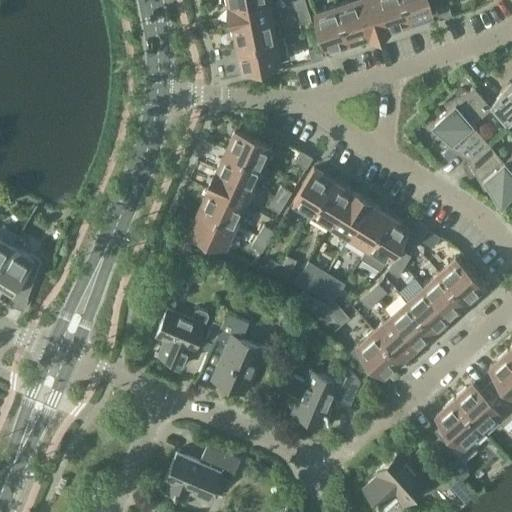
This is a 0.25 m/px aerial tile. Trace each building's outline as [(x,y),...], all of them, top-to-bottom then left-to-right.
[(242,0),(228,3),(233,24),(272,16),(268,0),(242,0)] [(291,0),(296,11),(308,8),(305,0),(291,0)] [(358,0),(344,0),(336,3),(349,41),(369,34),(358,0)] [(358,0),(369,34),(390,27),(380,0),(358,0)] [(380,0),(390,27),(410,20),(403,0),(380,0)] [(427,0),(403,0),(410,20),(432,13),(427,0)] [(349,41),(336,3),(315,10),(327,48),(349,41)] [(436,7),(440,19),(452,15),(448,3),(436,7)] [(308,8),(296,11),(299,23),(311,19),(308,8)] [(233,24),(237,45),(276,37),(272,16),(233,24)] [(276,37),(237,45),(241,67),(280,60),(289,58),(284,36),(276,37)] [(308,49),(312,61),(324,57),(320,45),(308,49)] [(506,85),(490,105),(492,107),(490,108),(507,127),(511,122),(511,86),(510,88),(506,85)] [(447,143),(468,159),(488,141),(472,123),(490,108),(492,107),(490,105),(474,86),(450,99),(453,104),(434,120),(450,139),(447,143)] [(472,123),(488,141),(504,160),(511,153),(511,122),(507,127),(490,108),(472,123)] [(234,127),(225,148),(261,165),(271,144),(234,127)] [(488,141),(468,159),(480,182),(485,180),(501,198),(511,188),(511,153),(504,160),(488,141)] [(225,148),(216,168),(252,184),(261,165),(225,148)] [(295,160),(306,167),(313,156),(302,150),(295,160)] [(293,200),(312,212),(333,178),(314,166),(293,200)] [(216,168),(207,187),(243,204),(252,184),(216,168)] [(312,212),(331,223),(351,189),(333,178),(312,212)] [(281,184),(275,194),(285,201),(292,190),(281,184)] [(207,187),(198,207),(235,224),(243,204),(207,187)] [(331,223),(349,235),(370,201),(351,189),(331,223)] [(285,201),(275,194),(268,205),(279,211),(285,201)] [(349,235),(367,246),(388,212),(370,201),(349,235)] [(235,224),(198,207),(189,228),(225,244),(235,224)] [(388,212),(367,246),(387,258),(408,224),(388,212)] [(417,220),(410,230),(421,237),(428,227),(417,220)] [(264,224),(257,234),(268,240),(274,230),(264,224)] [(268,240),(257,234),(251,244),(261,251),(268,240)] [(0,264),(13,244),(0,236),(0,264)] [(13,244),(0,264),(0,285),(1,284),(13,291),(17,285),(30,289),(40,258),(31,252),(30,254),(13,244)] [(400,248),(394,258),(404,265),(411,254),(400,248)] [(455,255),(438,271),(465,300),(482,285),(455,255)] [(265,269),(276,274),(281,263),(270,257),(265,269)] [(404,265),(394,258),(387,269),(398,275),(404,265)] [(174,259),(161,290),(156,302),(167,307),(156,333),(166,337),(158,354),(183,364),(190,348),(193,349),(208,314),(207,311),(198,307),(195,309),(191,317),(173,309),(176,301),(172,299),(174,295),(175,296),(188,265),(174,259)] [(281,263),(276,274),(287,279),(292,268),(281,263)] [(438,271),(422,285),(449,315),(465,300),(438,271)] [(304,287),(316,292),(321,281),(310,276),(304,287)] [(321,281),(316,292),(327,297),(332,286),(321,281)] [(378,282),(369,290),(377,299),(386,291),(378,282)] [(422,285),(406,299),(433,329),(449,315),(422,285)] [(377,299),(369,290),(360,298),(368,308),(377,299)] [(324,306),(332,315),(341,307),(333,297),(324,306)] [(406,299),(390,314),(417,344),(433,329),(406,299)] [(341,307),(332,315),(340,324),(349,316),(341,307)] [(213,378),(243,390),(262,346),(241,337),(249,321),(226,311),(215,337),(228,343),(213,378)] [(390,314),(374,328),(401,358),(417,344),(390,314)] [(401,358),(374,328),(357,343),(384,373),(401,358)] [(497,373),(489,381),(511,407),(511,353),(507,348),(489,364),(497,373)] [(330,414),(326,412),(334,396),(350,403),(360,380),(346,365),(340,381),(310,368),(305,379),(291,373),(284,390),(298,396),(292,411),(322,424),(325,416),(328,417),(330,414)] [(472,379),(454,396),(482,427),(494,416),(502,425),(511,416),(511,407),(489,381),(480,388),(472,379)] [(482,427),(454,396),(435,412),(443,421),(434,430),(462,461),(477,448),(469,439),(482,427)] [(231,478),(240,457),(206,443),(199,460),(176,450),(164,478),(170,481),(167,489),(185,497),(189,489),(208,497),(219,472),(231,478)] [(430,485),(443,473),(419,446),(407,457),(399,448),(375,470),(378,473),(363,486),(381,505),(395,493),(403,502),(427,481),(430,485)]
